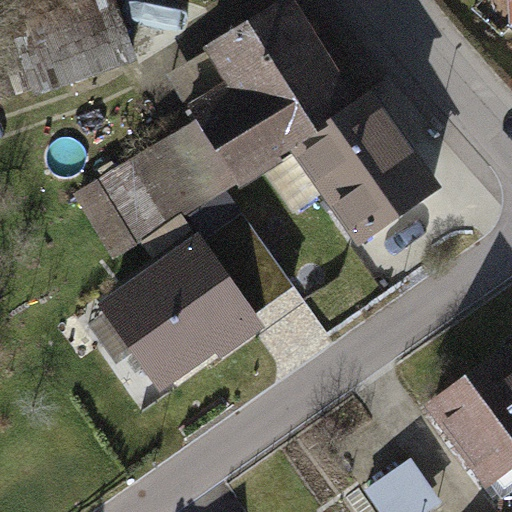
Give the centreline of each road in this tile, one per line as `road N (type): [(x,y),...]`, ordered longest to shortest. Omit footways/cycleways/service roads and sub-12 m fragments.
road 1 (residential): [(511,214),(121,511)]
road 2 (residential): [(393,0),(511,133)]
